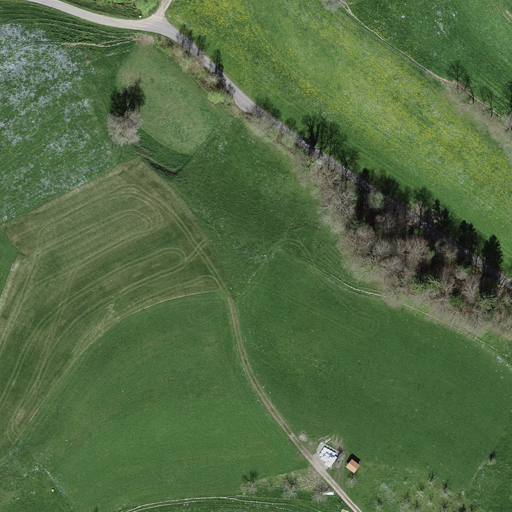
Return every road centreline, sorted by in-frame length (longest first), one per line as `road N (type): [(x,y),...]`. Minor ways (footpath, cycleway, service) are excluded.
road 1 (unclassified): [(37,0),(183,42),(269,119),(511,286)]
road 2 (track): [(228,293),(255,383),(357,511)]
road 3 (track): [(511,123),(336,0)]
